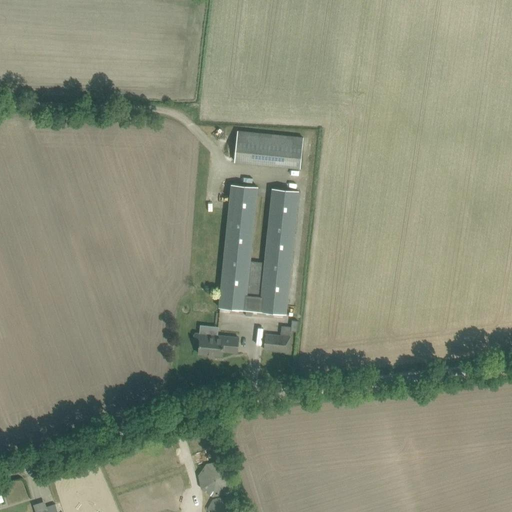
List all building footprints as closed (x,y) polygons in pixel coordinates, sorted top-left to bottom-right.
[(234,161),(300,168),(303,139),(237,132),(234,161)] [(249,261),(257,187),(232,184),(229,209),(223,276),(222,288),(221,297),(220,307),(285,314),(286,304),(298,191),(273,188),(265,262),(249,261)] [(239,337),(217,335),(217,336),(196,333),(195,334),(194,342),(195,343),(199,344),(199,353),(222,356),(223,351),(237,353),(239,337)] [(289,352),(290,336),(280,335),(266,334),(264,349),(289,352)] [(230,481),(231,478),(230,474),(229,471),(227,468),(224,465),(220,463),(217,462),(213,462),(209,463),(206,465),(203,467),(201,470),(199,474),(199,478),(199,481),(200,485),(202,487),(204,490),(206,491),(208,493),(211,494),(214,494),(217,494),(220,493),(222,492),(225,491),(227,489),(229,486),(230,484),(230,481)] [(233,511),(234,510),(233,508),(232,505),(231,503),(230,501),(228,499),(225,498),(223,497),(220,497),(217,497),(215,498),(213,499),(211,501),(209,503),(208,505),(207,508),(207,510),(206,511),(233,511)]
